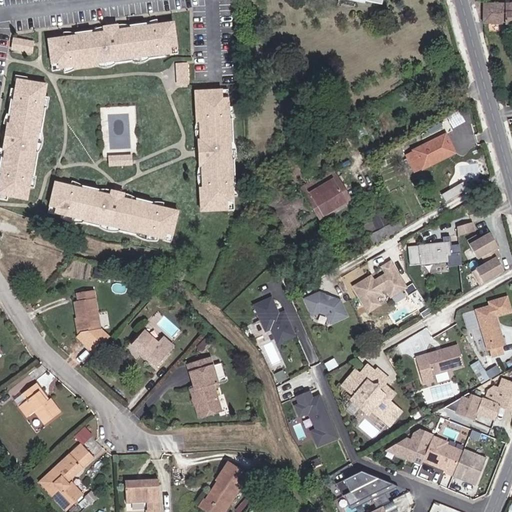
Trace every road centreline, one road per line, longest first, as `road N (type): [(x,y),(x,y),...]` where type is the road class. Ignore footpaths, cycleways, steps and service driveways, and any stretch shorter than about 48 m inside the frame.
road 1 (residential): [(489,511),(352,459),(273,275)]
road 2 (unknown): [(511,178),(322,278)]
road 3 (tertiary): [(511,173),(461,0)]
